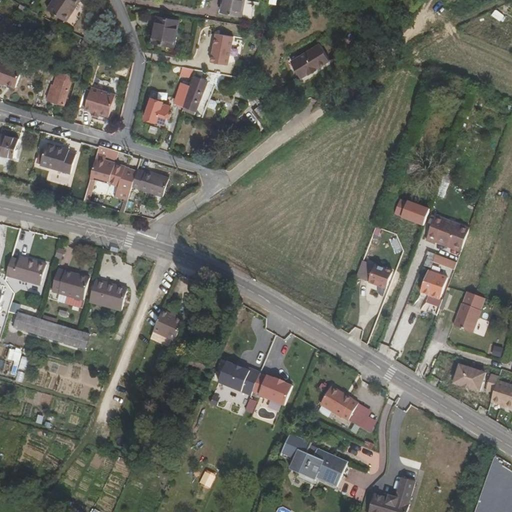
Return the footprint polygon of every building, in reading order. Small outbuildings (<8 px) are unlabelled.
[(82,0),(81,0),(53,0),(47,9),(67,22),(82,0)] [(244,0),(224,0),(222,13),(242,16),(244,0)] [(501,22),(506,16),(497,9),(492,15),(501,22)] [(178,20),(159,16),(155,43),(174,46),(178,20)] [(12,26),(0,20),(0,39),(3,42),(12,26)] [(235,36),(216,33),(211,63),(230,65),(235,36)] [(331,60),(320,44),(292,62),(302,79),(331,60)] [(0,58),(0,82),(1,83),(2,80),(8,82),(18,85),(25,67),(0,57),(0,58)] [(196,69),(182,67),(180,75),(193,78),(196,69)] [(191,85),(184,106),(198,112),(198,115),(204,117),(214,92),(207,89),(210,81),(218,83),(217,86),(222,88),(228,74),(196,69),(193,78),(191,85)] [(48,100),(65,105),(73,76),(58,72),(54,86),(52,85),(48,100)] [(207,89),(214,92),(217,86),(218,83),(210,81),(207,89)] [(120,90),(95,83),(90,104),(98,107),(98,108),(114,113),(120,90)] [(176,103),(184,106),(191,85),(183,83),(176,103)] [(268,130),(279,121),(260,96),(255,100),(259,105),(253,111),(268,130)] [(146,118),(166,125),(172,105),(165,103),(165,101),(153,97),(146,118)] [(19,139),(0,133),(0,153),(15,157),(19,139)] [(419,145),(412,142),(400,172),(407,175),(419,145)] [(70,151),(70,150),(48,144),(42,165),(72,173),(77,153),(70,151)] [(100,146),(91,178),(96,179),(107,182),(120,185),(117,195),(127,198),(130,199),(139,171),(130,168),(131,167),(106,161),(107,156),(117,159),(119,152),(100,146)] [(142,189),(165,196),(171,179),(148,172),(142,189)] [(91,178),(85,202),(89,203),(96,179),(91,178)] [(154,211),(159,217),(169,209),(164,204),(154,211)] [(461,251),(470,230),(436,217),(426,241),(435,245),(437,242),(461,251)] [(64,261),(68,250),(59,247),(56,258),(64,261)] [(12,259),(7,276),(41,286),(46,265),(21,258),(20,261),(12,259)] [(392,272),(363,261),(358,277),(386,288),(392,272)] [(91,278),(59,269),(53,291),(84,300),(91,278)] [(422,292),(441,298),(448,277),(429,270),(422,292)] [(128,289),(96,280),(90,302),(122,311),(128,289)] [(454,288),(466,292),(468,284),(456,280),(454,288)] [(463,306),(462,306),(455,328),(475,334),(483,312),(482,312),(486,300),(467,294),(463,306)] [(176,342),(185,318),(172,312),(171,314),(163,311),(154,333),(176,342)] [(34,333),(38,319),(19,313),(14,327),(34,333)] [(34,333),(78,346),(82,332),(38,319),(34,333)] [(400,349),(406,334),(398,330),(391,345),(400,349)] [(82,332),(78,346),(87,349),(91,335),(82,332)] [(182,368),(205,377),(214,355),(191,345),(185,360),(178,357),(172,372),(178,375),(182,368)] [(494,345),(492,355),(501,358),(503,348),(494,345)] [(219,383),(252,395),(253,391),(260,374),(261,373),(251,368),(250,371),(228,362),(219,383)] [(464,387),(482,391),(487,373),(460,365),(455,384),(463,386),(464,387)] [(267,377),(260,374),(253,391),(260,394),(267,377)] [(496,393),(499,381),(500,378),(493,375),(487,391),(496,393)] [(268,376),(267,377),(260,394),(260,395),(285,406),(293,386),(285,383),(285,381),(276,378),(276,379),(268,376)] [(511,385),(499,381),(496,393),(493,401),(511,408),(511,385)] [(352,399),(353,399),(332,386),(321,405),(342,417),(349,421),(359,403),(352,399)] [(220,407),(224,398),(216,393),(211,402),(220,407)] [(254,413),(258,400),(251,398),(246,410),(254,413)] [(312,442),(292,433),(282,456),(294,461),(291,469),(317,481),(318,478),(338,487),(349,462),(318,448),(315,456),(308,453),(312,442)] [(206,469),(200,485),(211,489),(217,473),(206,469)] [(41,482),(47,485),(50,481),(44,477),(41,482)] [(407,511),(410,503),(409,503),(416,481),(402,477),(396,496),(389,495),(389,498),(375,493),(369,511),(407,511)]
